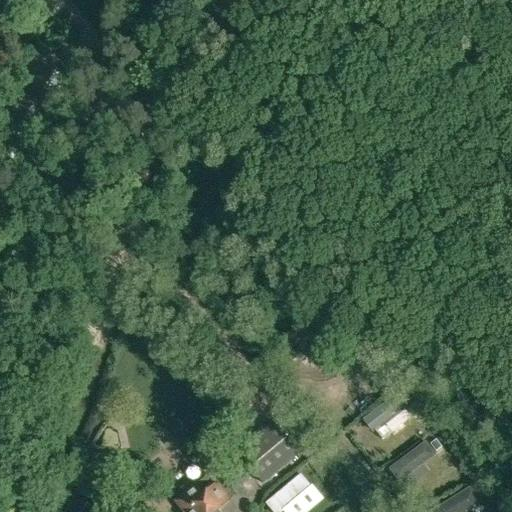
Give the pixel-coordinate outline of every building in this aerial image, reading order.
[(0,124),(0,147),(18,160),(56,103),(51,100),(65,80),(42,64),(23,92),(28,95),(17,111),(11,108),(0,124)] [(191,206),(214,217),(226,191),(203,180),(191,206)] [(239,271),(254,276),(255,272),(265,276),(272,255),(248,246),(239,271)] [(290,286),(296,298),(308,292),(302,279),(290,286)] [(276,326),(288,348),(323,330),(311,307),(276,326)] [(396,395),(364,419),(373,431),(405,407),(396,395)] [(171,425),(171,431),(175,436),(182,437),(187,432),(188,426),(183,420),(176,420),(171,425)] [(238,451),(263,482),(270,476),(299,452),(274,421),(238,451)] [(431,444),(436,451),(442,447),(437,440),(431,444)] [(426,442),(390,469),(400,482),(436,455),(426,442)] [(224,478),(235,491),(249,479),(238,466),(224,478)] [(220,511),(217,508),(229,499),(208,474),(177,501),(186,511),(185,511),(220,511)] [(301,475),(267,503),(273,511),(281,511),(311,488),(301,475)] [(134,501),(148,495),(144,487),(131,493),(134,501)] [(471,487),(432,511),(462,511),(480,501),(471,487)] [(51,511),(98,511),(77,499),(68,511),(56,511),(53,509),(52,510),(51,511)]
